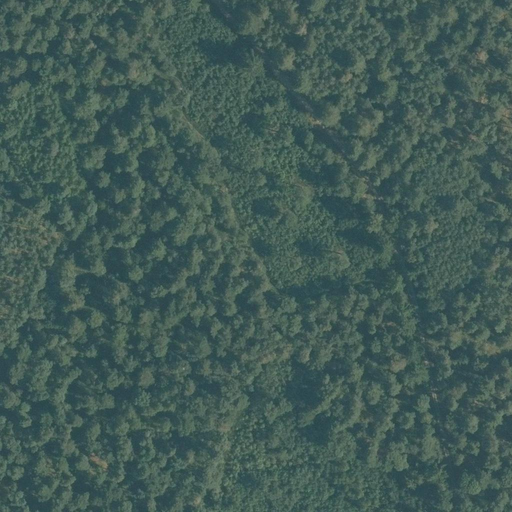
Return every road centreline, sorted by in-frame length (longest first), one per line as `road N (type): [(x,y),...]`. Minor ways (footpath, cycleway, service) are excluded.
road 1 (track): [(490,0),(380,190),(404,286)]
road 2 (track): [(220,0),(380,190)]
road 3 (track): [(410,309),(455,511)]
